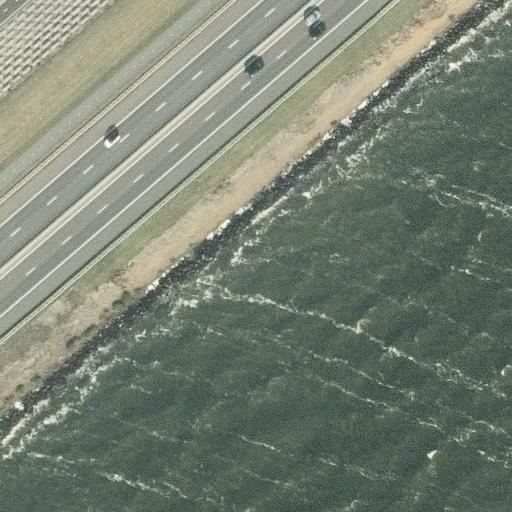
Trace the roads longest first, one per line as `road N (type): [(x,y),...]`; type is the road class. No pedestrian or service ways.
road 1 (motorway): [(0,300),(347,0)]
road 2 (motorway): [(279,0),(0,241)]
